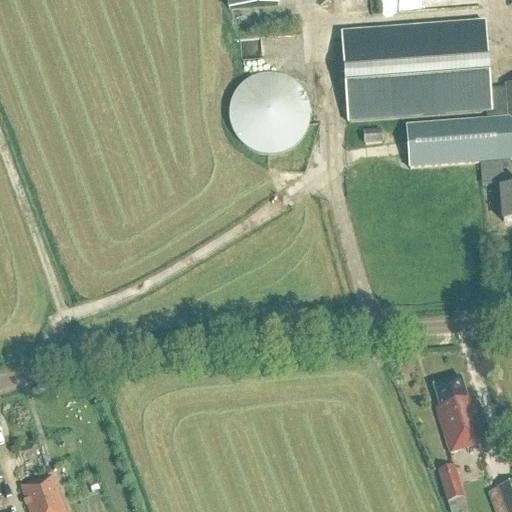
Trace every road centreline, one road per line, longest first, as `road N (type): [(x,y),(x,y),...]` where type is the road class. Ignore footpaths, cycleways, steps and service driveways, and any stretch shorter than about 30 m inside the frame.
road 1 (unclassified): [(0,402),(64,387),(511,344)]
road 2 (track): [(325,186),(298,191),(156,289),(67,324),(0,143)]
